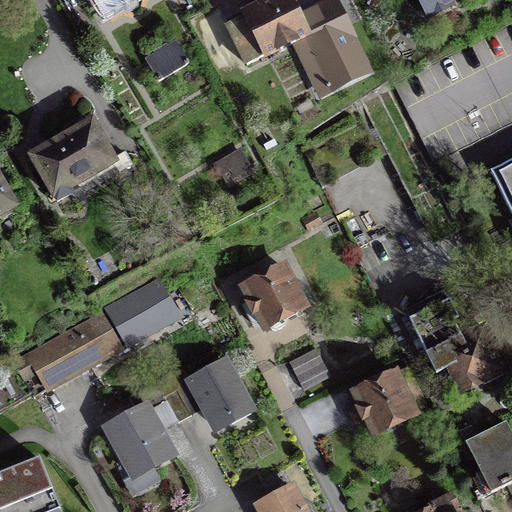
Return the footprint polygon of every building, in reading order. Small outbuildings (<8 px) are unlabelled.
[(93,0),(103,15),(120,5),(123,7),(134,0),(93,0)] [(278,0),(244,17),(245,19),(226,28),(245,67),(264,58),(265,59),(305,39),(285,0),(278,0)] [(450,0),(416,0),(422,10),(440,0),(445,0),(446,2),(450,0)] [(163,49),(154,55),(153,58),(146,62),(154,76),(153,77),(157,84),(164,80),(162,78),(180,67),(181,69),(188,65),(184,58),(182,60),(174,46),(166,50),(163,49)] [(377,126),(431,234),(459,219),(388,80),(363,96),(377,126)] [(321,190),(381,158),(363,124),(303,155),(321,190)] [(67,190),(112,164),(90,125),(30,159),(55,204),(70,195),(67,190)] [(238,153),(214,167),(219,176),(228,171),(233,178),(247,170),(238,153)] [(511,164),(490,176),(511,218),(511,164)] [(0,218),(14,210),(0,185),(0,218)] [(251,326),(258,322),(263,332),(268,330),(269,332),(274,333),(283,329),(284,324),(283,322),(304,311),(282,269),(242,291),(248,304),(241,308),(251,326)] [(33,399),(177,319),(157,284),(12,364),(33,399)] [(448,305),(443,293),(403,312),(442,391),(455,385),(460,395),(481,385),(482,387),(502,377),(481,333),(460,344),(443,308),(448,305)] [(314,352),(288,365),(303,392),(328,379),(314,352)] [(248,410),(224,365),(188,385),(213,429),(248,410)] [(359,408),(355,410),(361,423),(365,421),(373,437),(414,418),(394,376),(353,396),(359,408)] [(155,387),(154,385),(127,400),(135,414),(105,431),(132,479),(172,457),(147,413),(165,404),(177,426),(190,418),(168,379),(155,387)] [(470,433),(460,438),(479,475),(466,482),(476,502),(511,484),(511,441),(504,426),(487,434),(485,430),(470,433)] [(0,511),(51,511),(60,509),(40,462),(0,478),(0,511)] [(301,511),(290,490),(257,509),(258,511),(301,511)] [(429,508),(430,511),(450,511),(455,510),(449,497),(429,508)]
